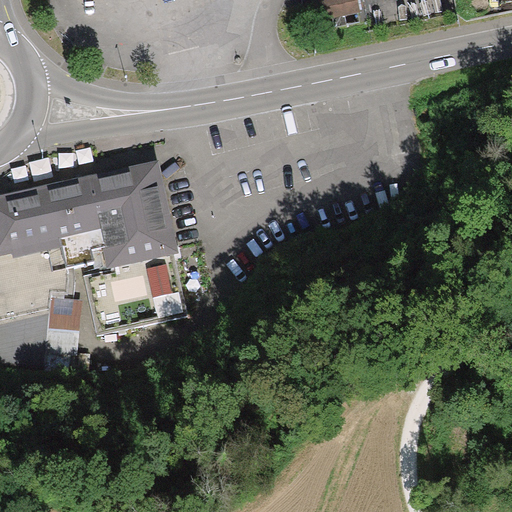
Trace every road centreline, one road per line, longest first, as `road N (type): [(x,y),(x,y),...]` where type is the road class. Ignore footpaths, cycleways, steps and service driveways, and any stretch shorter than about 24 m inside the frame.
road 1 (secondary): [(137,113),(511,43)]
road 2 (track): [(419,511),(407,475),(420,410),(451,360),(511,308)]
road 3 (secondary): [(10,142),(137,113)]
